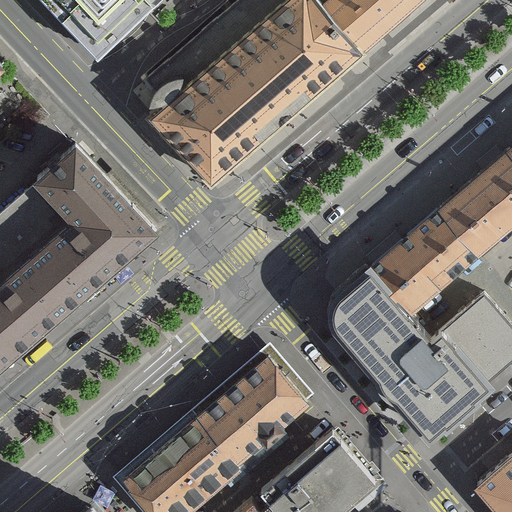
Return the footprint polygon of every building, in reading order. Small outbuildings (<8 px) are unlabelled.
[(47,0),(52,5),(97,51),(150,0),(47,0)] [(315,0),(271,0),(218,47),(278,116),(357,48),(316,0),(315,0)] [(393,18),(377,0),(316,0),(357,48),(393,18)] [(412,0),(377,0),(393,18),(412,0)] [(278,116),(218,47),(146,109),(206,178),(278,116)] [(511,136),(502,145),(511,157),(511,136)] [(511,157),(502,145),(431,206),(471,252),(511,216),(511,157)] [(76,146),(15,197),(93,289),(154,238),(76,146)] [(15,197),(0,209),(0,277),(45,330),(93,289),(15,197)] [(431,206),(369,259),(409,305),(471,252),(431,206)] [(366,256),(329,287),(327,290),(325,293),(324,296),(323,300),(323,303),(324,307),(326,310),(328,313),(380,373),(430,330),(409,305),(369,259),(366,256)] [(45,330),(0,277),(0,365),(1,367),(45,330)] [(511,347),(511,318),(484,285),(440,322),(483,373),(511,347)] [(430,330),(380,373),(423,424),(483,373),(440,322),(430,330)] [(260,348),(191,409),(240,464),(309,404),(260,348)] [(185,511),(240,464),(191,409),(121,470),(157,511),(185,511)] [(329,428),(256,491),(273,511),(324,511),(369,473),(329,428)] [(511,511),(511,446),(470,482),(495,511),(511,511)] [(273,511),(256,491),(231,511),(273,511)] [(67,511),(101,511),(87,496),(67,511)]
